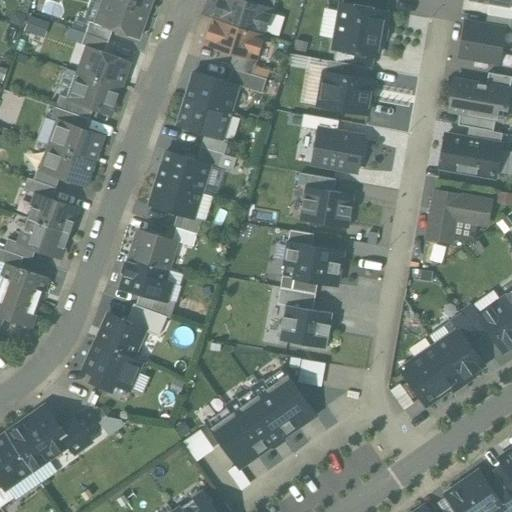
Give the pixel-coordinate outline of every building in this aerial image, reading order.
[(113,31),(138,40),(148,14),(108,0),(104,0),(95,25),(113,31)] [(108,0),(148,14),(152,0),(108,0)] [(248,4),(235,0),(220,0),(214,21),(263,36),(270,12),(270,11),(248,4)] [(249,0),(248,4),(270,11),(270,12),(272,13),(275,0),(249,0)] [(341,5),(333,50),(337,50),(373,57),(378,57),(386,13),(341,5)] [(511,8),(489,5),(487,16),(511,20),(511,8)] [(485,28),(505,31),(511,32),(511,20),(487,16),(485,28)] [(263,36),(214,21),(206,46),(234,54),(255,61),(255,60),(263,36)] [(109,43),(113,31),(95,25),(90,23),(86,34),(109,43)] [(485,28),(465,24),(459,57),(499,64),(505,31),(485,28)] [(105,54),(109,43),(86,34),(81,46),(87,48),(105,54)] [(78,74),(121,89),(130,63),(105,54),(87,48),(78,74)] [(337,50),(335,63),(365,68),(371,69),(373,57),(337,50)] [(255,61),(234,54),(229,69),(232,71),(252,77),(257,61),(255,60),(255,61)] [(330,62),(329,69),(328,75),(363,81),(365,68),(335,63),(330,62)] [(300,104),(319,107),(324,75),(328,75),(329,69),(307,65),(300,104)] [(232,71),(228,84),(238,87),(262,95),(267,81),(252,77),(232,71)] [(121,89),(78,74),(69,99),(69,100),(93,109),(112,116),(121,89)] [(194,74),(186,100),(230,113),(238,87),(228,84),(194,74)] [(511,77),(488,74),(486,86),(510,90),(511,78),(511,77)] [(328,75),(324,75),(319,107),(368,115),(373,83),(363,81),(328,75)] [(486,86),(455,80),(449,113),(460,115),(495,121),(504,123),(510,90),(486,86)] [(89,120),(93,109),(69,100),(69,99),(60,96),(55,108),(89,120)] [(186,100),(177,127),(205,135),(222,140),(230,113),(186,100)] [(85,132),(89,120),(55,108),(51,121),(57,123),(58,122),(85,132)] [(469,128),(493,133),(495,121),(460,115),(458,126),(469,128)] [(318,131),(336,134),(339,123),(303,116),(301,129),(318,132),(318,131)] [(57,123),(49,147),(95,163),(103,138),(85,132),(58,122),(57,123)] [(467,140),(500,146),(502,134),(493,133),(469,128),(467,140)] [(318,132),(312,165),(358,173),(364,139),(336,134),(318,131),(318,132)] [(222,140),(205,135),(201,148),(224,156),(228,142),(222,140)] [(467,140),(446,137),(440,169),(495,178),(500,146),(467,140)] [(86,187),(95,163),(49,147),(40,171),(60,178),(86,187)] [(224,156),(201,148),(197,162),(210,166),(220,169),(224,156)] [(197,162),(166,153),(158,179),(202,193),(210,166),(197,162)] [(56,190),(60,178),(40,171),(37,170),(34,181),(56,190)] [(52,201),(56,190),(34,181),(28,179),(24,191),(36,195),(52,201)] [(158,179),(150,206),(182,216),(193,220),(194,219),(202,193),(158,179)] [(364,191),(305,181),(298,225),(357,234),(364,191)] [(435,192),(427,239),(451,243),(455,220),(486,226),(490,202),(435,192)] [(36,195),(28,220),(69,234),(78,210),(52,201),(36,195)] [(193,220),(182,216),(178,230),(197,236),(202,221),(194,219),(193,220)] [(61,259),(69,234),(28,220),(19,244),(36,250),(61,259)] [(168,271),(176,243),(138,231),(130,259),(168,271)] [(290,232),(288,244),(312,248),(314,236),(290,232)] [(32,261),(36,250),(19,244),(8,240),(4,252),(23,258),(32,261)] [(312,248),(288,244),(282,277),(318,284),(337,287),(343,254),(312,248)] [(7,265),(19,270),(23,258),(4,252),(0,250),(0,263),(7,266),(7,265)] [(168,271),(130,259),(121,288),(139,294),(167,302),(167,301),(172,284),(164,282),(168,271)] [(7,266),(0,284),(0,290),(40,304),(48,280),(19,270),(7,265),(7,266)] [(280,289),(315,295),(318,284),(282,277),(280,289)] [(278,305),(285,306),(313,311),(315,295),(280,289),(278,305)] [(31,329),(40,304),(0,290),(0,317),(5,320),(31,329)] [(511,292),(501,301),(511,316),(511,292)] [(139,294),(136,306),(167,317),(170,319),(174,304),(167,301),(167,302),(139,294)] [(503,353),(511,346),(511,316),(501,301),(478,317),(487,330),(503,353)] [(133,306),(126,323),(144,331),(144,332),(158,338),(167,317),(136,306),(133,306)] [(313,311),(285,306),(279,342),(326,350),(333,315),(313,311)] [(478,317),(472,307),(462,314),(478,337),(487,330),(478,317)] [(462,314),(451,322),(458,331),(472,349),(481,343),(462,314)] [(109,315),(97,343),(132,359),(144,332),(144,331),(126,323),(109,315)] [(458,331),(435,347),(461,383),(483,367),(458,331)] [(141,363),(132,359),(97,343),(84,371),(94,376),(92,380),(93,384),(109,391),(113,390),(115,385),(128,391),(141,363)] [(426,406),(461,383),(435,347),(404,369),(403,374),(426,406)] [(301,361),(299,382),(324,384),(326,363),(301,361)] [(207,422),(239,468),(315,416),(283,370),(207,422)] [(6,435),(32,471),(66,447),(73,457),(92,443),(71,415),(58,424),(45,407),(6,435)] [(185,440),(197,460),(214,448),(201,429),(185,440)] [(6,489),(32,471),(6,435),(0,439),(0,482),(5,490),(6,489)] [(511,451),(500,460),(504,466),(511,477),(511,451)] [(499,480),(511,499),(511,477),(504,466),(493,473),(499,480)] [(447,497),(457,511),(498,511),(502,510),(504,509),(489,487),(482,477),(466,488),(464,485),(447,497)] [(511,511),(511,499),(499,480),(489,487),(504,509),(502,510),(503,511),(511,511)] [(0,507),(13,499),(6,489),(5,490),(0,482),(0,507)] [(203,494),(176,511),(215,511),(214,510),(203,494)] [(230,511),(224,503),(214,510),(215,511),(230,511)]
